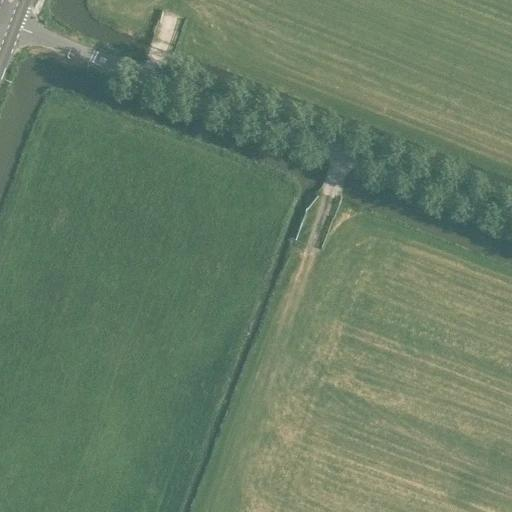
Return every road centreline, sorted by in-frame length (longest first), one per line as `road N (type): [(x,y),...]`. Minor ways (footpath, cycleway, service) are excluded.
road 1 (unclassified): [(511,213),(0,16)]
road 2 (track): [(281,319),(344,148)]
